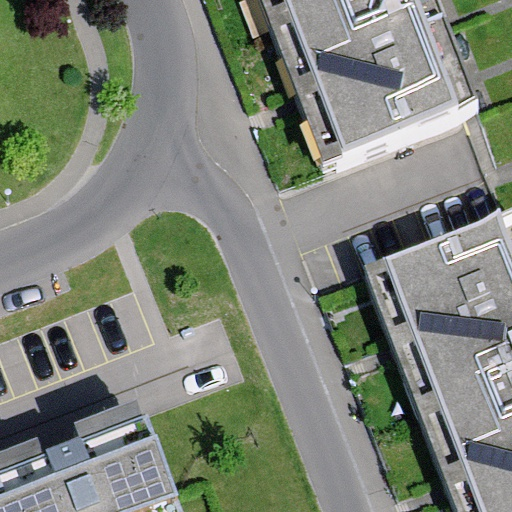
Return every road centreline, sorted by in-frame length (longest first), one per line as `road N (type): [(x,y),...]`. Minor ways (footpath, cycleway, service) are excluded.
road 1 (residential): [(146,154),(215,198),(239,230),(346,511)]
road 2 (residential): [(146,154),(100,212),(0,262)]
road 3 (residential): [(149,0),(165,76),(146,154)]
